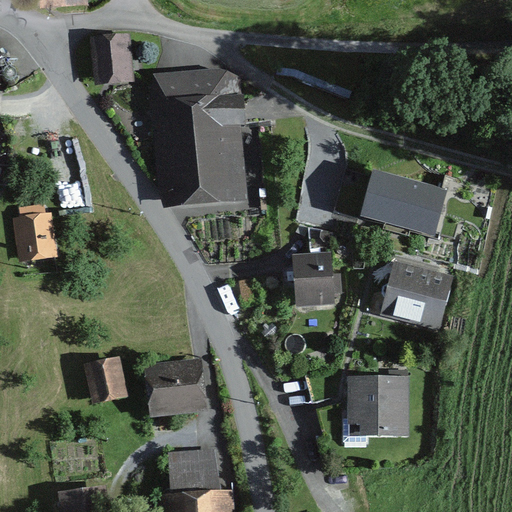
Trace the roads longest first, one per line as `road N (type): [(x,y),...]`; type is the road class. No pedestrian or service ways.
road 1 (track): [(511,43),(361,50),(208,37),(129,16)]
road 2 (residential): [(40,23),(76,72),(218,325)]
road 3 (track): [(208,37),(338,123),(511,178)]
road 4 (residential): [(331,511),(294,430),(246,353),(218,325)]
road 5 (residential): [(218,325),(258,511)]
